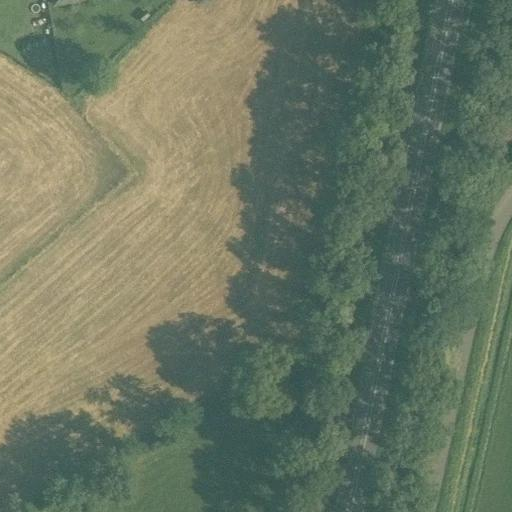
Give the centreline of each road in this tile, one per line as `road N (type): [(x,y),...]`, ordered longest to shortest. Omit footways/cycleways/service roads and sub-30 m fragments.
road 1 (primary): [(350,511),(451,0)]
road 2 (unclassified): [(425,511),(478,255),(511,190)]
